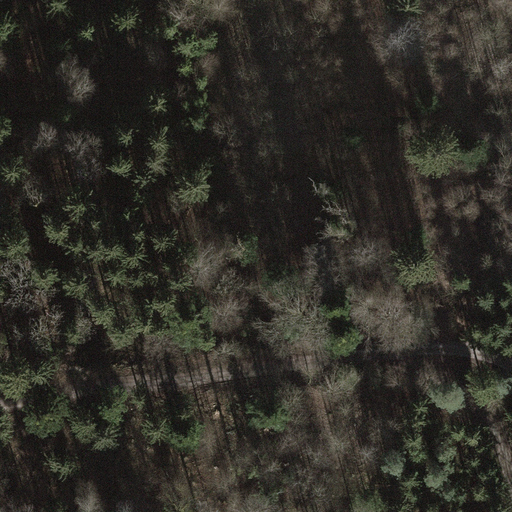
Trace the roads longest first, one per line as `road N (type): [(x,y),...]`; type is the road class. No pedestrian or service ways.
road 1 (track): [(511,368),(423,349),(227,381),(67,390),(0,403)]
road 2 (track): [(511,488),(487,404),(423,349)]
